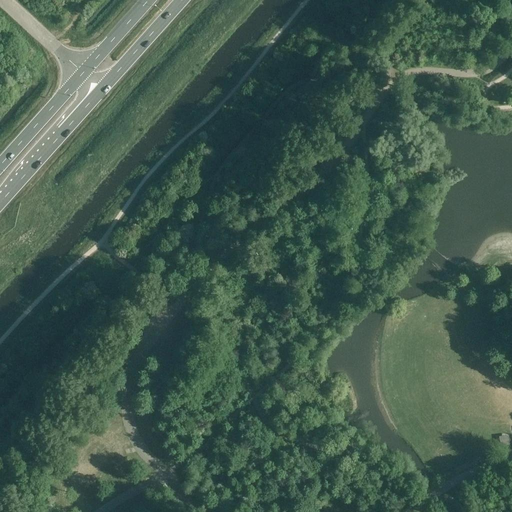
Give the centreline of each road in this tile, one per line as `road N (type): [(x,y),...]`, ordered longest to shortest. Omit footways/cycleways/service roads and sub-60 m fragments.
road 1 (unknown): [(418,511),(376,470),(270,428),(227,331),(186,276),(218,176),(294,86),(353,74),(390,81),(393,73),(370,39),(380,0)]
road 2 (primary): [(0,203),(183,0)]
road 3 (primary): [(148,0),(0,164)]
